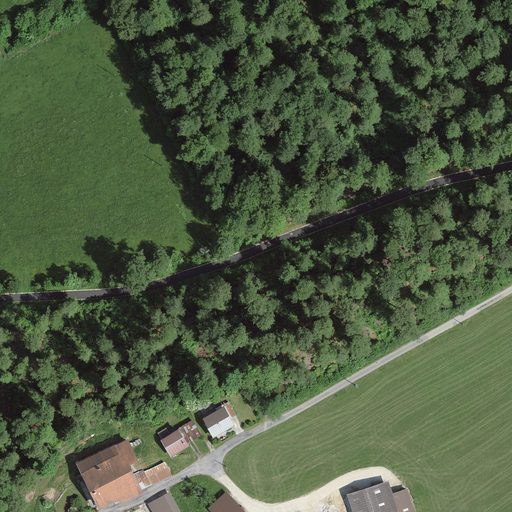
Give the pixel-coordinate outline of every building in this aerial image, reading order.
[(229,403),(206,417),(218,438),(241,424),(229,403)] [(170,427),(160,433),(175,459),(197,446),(187,429),(175,436),(170,427)] [(81,462),(102,508),(149,488),(140,465),(148,461),(134,439),(119,446),(81,462)] [(152,487),(174,476),(167,462),(145,473),(152,487)] [(395,481),(347,494),(352,511),(415,511),(410,491),(399,494),(395,481)] [(158,511),(176,511),(168,494),(153,502),(158,511)] [(243,511),(227,494),(210,509),(212,511),(243,511)]
